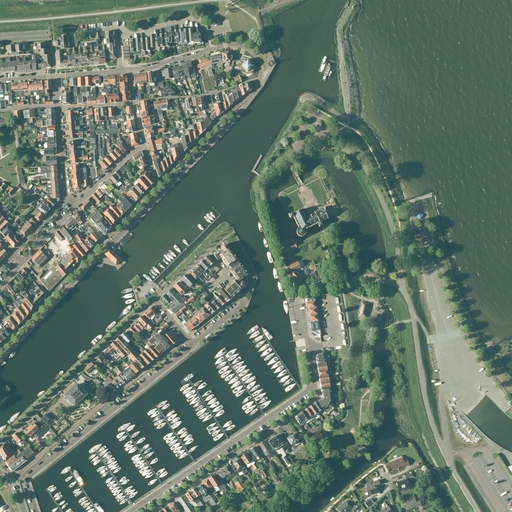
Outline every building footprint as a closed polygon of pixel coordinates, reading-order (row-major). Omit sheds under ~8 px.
[(68,56),(68,52),(66,53),(62,54),(62,51),(56,51),(57,62),(63,61),(63,57),(68,56)] [(229,54),(228,53),(221,54),(223,63),(224,63),(230,62),(231,61),(231,60),(232,59),(232,58),(232,57),(231,56),(231,55),(230,54),(229,54)] [(222,63),(220,55),(209,57),(211,65),(212,69),(214,68),(213,64),(221,63),(222,63)] [(197,69),(211,65),(208,57),(198,60),(200,65),(196,66),(197,69)] [(251,69),(253,67),(247,60),(245,62),(244,61),(243,64),(241,66),(243,68),(241,70),(240,70),(241,71),(241,72),(242,73),(243,74),(244,74),(246,75),(247,75),(248,74),(249,74),(250,74),(251,73),(252,72),(253,71),(251,69)] [(186,65),(189,76),(193,75),(195,74),(192,62),(186,64),(186,65)] [(190,78),(189,76),(186,65),(181,67),(184,76),(187,76),(188,79),(190,78)] [(181,67),(177,68),(179,78),(181,81),(183,80),(185,80),(184,76),(181,67)] [(179,78),(177,68),(172,69),(174,78),(175,79),(177,78),(179,82),(181,81),(179,78)] [(174,78),(172,69),(171,70),(171,69),(164,70),(165,71),(162,72),(163,77),(165,77),(166,80),(172,79),(172,78),(174,78)] [(121,76),(116,76),(117,83),(120,83),(121,87),(127,85),(127,83),(127,75),(125,76),(125,75),(121,76)] [(239,77),(233,79),(235,85),(241,83),(239,77)] [(252,90),(253,89),(251,85),(250,85),(249,82),(243,84),(246,94),(252,90)] [(12,101),(12,97),(11,92),(10,92),(10,86),(8,86),(8,85),(7,85),(6,84),(4,85),(4,93),(8,92),(9,101),(12,101)] [(128,89),(127,85),(121,87),(121,91),(122,94),(118,95),(118,97),(130,95),(129,91),(129,89),(128,89)] [(166,89),(161,90),(161,93),(161,97),(165,97),(174,97),(174,90),(171,90),(171,87),(168,87),(168,85),(165,85),(166,89)] [(87,104),(87,105),(95,104),(95,92),(93,93),(89,93),(89,97),(87,97),(87,104)] [(226,92),(224,92),(226,98),(227,101),(229,108),(234,104),(234,103),(231,93),(227,95),(226,92)] [(104,98),(104,96),(96,96),(96,97),(97,104),(104,104),(104,98)] [(199,109),(197,98),(191,99),(193,107),(195,106),(196,113),(199,112),(199,109)] [(166,100),(160,102),(161,110),(168,109),(170,108),(169,100),(166,101),(166,100)] [(161,110),(160,102),(153,103),(155,110),(157,109),(158,116),(160,121),(164,120),(162,115),(161,110)] [(213,105),(215,111),(215,113),(217,117),(223,113),(221,106),(220,103),(213,105)] [(125,115),(126,122),(129,121),(128,116),(127,115),(132,114),(132,110),(132,109),(132,108),(131,108),(131,107),(126,108),(126,109),(123,109),(124,115),(125,115)] [(206,129),(212,123),(208,120),(207,117),(206,114),(202,115),(203,117),(206,129)] [(202,119),(199,119),(195,120),(199,136),(205,130),(202,119)] [(198,138),(195,125),(195,124),(190,126),(193,142),(198,138)] [(156,125),(144,129),(145,136),(146,136),(147,139),(153,137),(154,136),(154,134),(152,129),(156,128),(156,125)] [(120,140),(122,143),(127,141),(127,142),(137,139),(136,134),(129,135),(130,138),(126,139),(124,138),(123,137),(119,138),(120,140)] [(119,139),(114,144),(115,145),(123,154),(127,150),(124,146),(122,144),(123,143),(122,143),(120,140),(119,139)] [(162,143),(150,147),(151,152),(155,151),(157,150),(162,149),(162,146),(164,146),(163,143),(162,143)] [(173,147),(170,148),(174,163),(179,157),(177,149),(178,147),(175,145),(173,147)] [(111,147),(109,148),(118,158),(122,155),(117,148),(115,150),(111,147)] [(118,158),(109,148),(108,150),(111,153),(109,155),(114,162),(118,158)] [(105,170),(109,167),(103,160),(100,156),(101,156),(100,152),(100,149),(98,149),(99,158),(100,159),(98,161),(98,163),(99,164),(105,170)] [(102,149),(100,149),(100,152),(101,156),(100,156),(103,160),(109,167),(113,163),(107,157),(105,158),(102,155),(103,154),(103,152),(102,149)] [(151,152),(150,152),(153,162),(159,160),(158,156),(157,156),(155,151),(151,152)] [(141,152),(132,157),(135,161),(143,157),(141,152)] [(46,165),(57,165),(56,159),(46,160),(46,157),(42,158),(43,162),(46,162),(46,165)] [(135,161),(132,157),(131,158),(129,160),(133,165),(136,163),(136,162),(139,165),(142,168),(143,169),(143,168),(147,166),(143,157),(135,161)] [(160,164),(159,160),(153,162),(154,166),(159,178),(163,173),(160,164)] [(147,173),(143,168),(143,169),(142,168),(137,173),(141,177),(149,187),(150,187),(154,183),(153,181),(153,180),(152,180),(146,173),(147,173)] [(86,169),(83,169),(83,171),(72,172),(71,172),(72,178),(80,177),(80,174),(83,174),(82,172),(86,172),(86,169)] [(117,188),(121,184),(114,175),(110,179),(117,188)] [(149,187),(141,177),(136,182),(145,192),(149,187)] [(109,179),(104,184),(107,188),(112,184),(109,179)] [(82,183),(84,183),(84,182),(81,182),(73,183),(73,189),(76,191),(79,190),(81,188),(81,184),(82,184),(82,183)] [(132,183),(130,185),(131,186),(140,197),(141,197),(145,192),(136,182),(133,184),(132,183)] [(104,184),(99,189),(104,194),(105,193),(107,195),(110,193),(108,190),(109,190),(107,188),(104,184)] [(131,186),(130,185),(125,189),(127,191),(131,196),(136,201),(140,197),(131,186)] [(104,194),(99,189),(95,193),(100,198),(104,194)] [(127,191),(124,193),(122,195),(126,200),(127,201),(131,206),(136,201),(131,196),(127,191)] [(59,193),(48,194),(49,196),(51,195),(52,199),(56,204),(60,200),(59,197),(60,196),(59,195),(59,193)] [(95,194),(92,197),(98,203),(101,200),(95,194)] [(123,196),(117,201),(126,212),(131,206),(127,201),(123,196)] [(46,202),(45,202),(43,200),(38,205),(40,207),(38,209),(44,216),(51,209),(55,204),(49,198),(46,202)] [(88,200),(81,207),(84,211),(91,204),(88,200)] [(126,212),(117,201),(113,205),(122,216),(126,212)] [(117,220),(122,216),(113,206),(108,210),(117,220)] [(306,231),(306,230),(317,225),(319,228),(323,226),(321,222),(328,219),(325,212),(326,212),(323,208),(314,212),(314,214),(306,218),(302,210),(293,214),(292,213),(288,215),(290,219),(293,217),(298,228),(298,229),(297,229),(297,230),(296,231),(296,232),(296,233),(296,234),(297,235),(297,236),(298,236),(299,237),(300,237),(301,237),(302,237),(303,237),(304,236),(305,236),(305,235),(306,234),(306,233),(306,232),(306,231)] [(110,228),(103,218),(96,210),(94,212),(96,214),(90,219),(95,224),(103,235),(110,228)] [(103,219),(110,228),(117,221),(108,210),(103,214),(106,217),(103,219)] [(35,218),(39,222),(44,217),(40,212),(35,218)] [(79,226),(82,223),(80,220),(81,218),(76,212),(72,217),(77,222),(79,226)] [(72,223),(73,225),(76,222),(72,217),(67,222),(70,225),(72,223)] [(19,232),(19,233),(16,236),(19,238),(22,234),(23,236),(20,239),(21,241),(25,237),(33,228),(37,223),(32,218),(27,222),(24,219),(19,224),(20,226),(23,223),(25,225),(22,229),(19,232)] [(9,229),(12,226),(14,228),(17,225),(14,221),(11,224),(10,225),(1,234),(5,238),(11,231),(9,229)] [(10,225),(6,222),(0,227),(0,231),(1,234),(10,225)] [(76,228),(73,225),(72,223),(70,225),(67,222),(63,226),(74,240),(76,243),(77,244),(77,243),(86,253),(90,249),(84,242),(83,241),(77,234),(75,236),(69,230),(72,227),(74,229),(76,228)] [(69,244),(74,240),(63,226),(58,231),(64,238),(69,244)] [(14,248),(20,242),(11,231),(5,238),(14,248)] [(60,242),(62,240),(64,238),(58,231),(54,235),(60,242)] [(88,236),(95,244),(99,239),(94,233),(91,235),(88,232),(86,234),(88,236)] [(84,242),(90,249),(95,244),(88,236),(83,241),(84,242)] [(76,243),(74,240),(72,242),(75,245),(72,247),(81,259),(85,255),(77,244),(76,243)] [(283,255),(287,253),(297,248),(294,244),(281,250),(283,255)] [(72,247),(69,245),(66,247),(70,252),(68,253),(69,255),(73,259),(77,264),(81,259),(72,247)] [(223,253),(229,249),(226,245),(223,245),(221,247),(221,249),(223,253)] [(116,266),(121,260),(109,248),(104,254),(116,266)] [(241,266),(230,251),(229,249),(223,253),(221,249),(213,255),(217,261),(221,258),(236,279),(234,282),(233,281),(229,285),(223,290),(231,299),(236,295),(241,290),(237,285),(240,283),(239,281),(248,275),(246,273),(247,272),(246,272),(245,272),(242,268),(242,267),(242,266),(241,266)] [(44,255),(40,250),(37,253),(45,262),(48,259),(44,255)] [(45,262),(37,253),(34,256),(43,265),(45,262)] [(73,259),(69,255),(60,264),(67,273),(75,265),(71,260),(73,259)] [(43,265),(34,256),(31,259),(35,262),(36,264),(40,268),(43,265)] [(205,259),(203,260),(214,272),(215,271),(216,272),(219,270),(215,265),(213,267),(212,265),(214,262),(208,256),(206,258),(205,258),(205,259)] [(31,259),(26,264),(29,268),(35,262),(31,259)] [(201,263),(199,265),(205,271),(207,269),(211,274),(212,276),(215,273),(214,272),(203,260),(201,262),(201,263)] [(296,261),(291,264),(288,265),(288,266),(287,267),(288,271),(287,271),(289,274),(302,268),(302,267),(305,266),(303,263),(302,262),(300,262),(299,262),(297,263),(297,262),(296,261)] [(63,278),(67,273),(60,264),(55,268),(63,278)] [(205,271),(199,265),(197,266),(196,266),(196,267),(194,269),(205,280),(207,278),(202,273),(205,271)] [(49,292),(63,278),(55,268),(53,266),(40,281),(49,292)] [(302,268),(289,274),(292,278),(301,274),(305,272),(302,268)] [(26,273),(23,269),(21,272),(20,271),(16,276),(21,281),(25,277),(25,276),(27,274),(26,273)] [(205,280),(194,269),(192,271),(191,271),(189,273),(195,280),(198,277),(202,282),(205,280)] [(44,273),(42,271),(39,274),(37,277),(40,281),(48,272),(46,271),(44,273)] [(305,272),(301,274),(292,278),(295,281),(302,278),(304,277),(307,275),(308,275),(308,274),(309,274),(308,273),(308,272),(306,272),(305,272)] [(186,275),(182,279),(189,287),(193,283),(195,285),(198,283),(193,277),(191,279),(190,279),(186,275)] [(184,288),(179,282),(174,287),(179,293),(182,290),(185,293),(187,291),(184,288)] [(237,285),(241,290),(245,287),(245,285),(243,282),(240,283),(237,285)] [(9,283),(6,287),(12,296),(16,293),(9,283)] [(4,297),(9,293),(5,288),(0,293),(4,297)] [(45,297),(38,288),(34,292),(33,291),(32,291),(32,290),(29,293),(31,295),(32,296),(30,298),(36,306),(45,297)] [(217,293),(220,296),(226,303),(231,299),(223,290),(222,288),(217,293)] [(171,289),(166,294),(179,309),(185,304),(184,303),(181,300),(180,299),(171,289)] [(23,301),(31,311),(35,307),(27,295),(24,292),(21,295),(24,298),(25,299),(23,301)] [(213,293),(211,295),(221,307),(223,305),(224,305),(224,304),(226,303),(220,296),(217,298),(213,293)] [(179,309),(166,294),(160,299),(166,305),(168,303),(169,305),(167,307),(174,313),(179,309)] [(221,307),(211,295),(209,297),(213,302),(210,304),(216,311),(218,309),(219,309),(219,308),(221,307)] [(306,296),(307,304),(315,303),(313,295),(306,296)] [(15,302),(16,302),(18,305),(27,316),(31,311),(20,298),(15,302)] [(209,302),(205,298),(202,300),(206,304),(204,306),(211,314),(216,311),(210,304),(208,303),(209,302)] [(18,305),(16,302),(14,304),(17,308),(14,310),(22,321),(27,316),(18,305)] [(316,311),(315,303),(307,304),(308,312),(316,311)] [(369,304),(363,303),(359,317),(366,318),(369,304)] [(151,308),(147,312),(151,316),(153,319),(156,322),(158,324),(162,320),(160,318),(157,320),(154,317),(157,314),(151,308)] [(201,310),(200,309),(199,309),(197,310),(205,320),(210,316),(204,308),(201,310)] [(18,325),(22,321),(14,310),(12,312),(13,314),(11,316),(18,325)] [(205,320),(197,310),(192,314),(199,324),(205,320)] [(318,319),(316,311),(308,312),(310,321),(318,319)] [(151,320),(153,319),(151,316),(147,312),(143,315),(154,327),(158,324),(156,322),(154,324),(151,320)] [(1,325),(3,327),(7,323),(13,331),(17,326),(10,317),(9,315),(4,319),(6,321),(1,325)] [(187,315),(185,317),(186,318),(188,320),(188,321),(194,328),(199,324),(193,317),(190,319),(187,315)] [(150,329),(152,327),(149,323),(148,323),(142,317),(138,320),(149,333),(152,330),(150,329)] [(185,317),(183,319),(186,323),(183,325),(189,332),(194,328),(188,321),(188,320),(186,318),(185,317)] [(319,328),(318,319),(310,321),(311,329),(319,328)] [(7,323),(3,327),(0,330),(0,336),(3,340),(13,331),(7,323)] [(160,333),(160,334),(166,329),(168,327),(165,324),(161,328),(162,329),(158,332),(160,333)] [(134,328),(138,332),(139,334),(142,332),(136,325),(134,328)] [(319,328),(311,329),(312,334),(315,336),(318,335),(319,337),(320,337),(320,335),(319,330),(319,328)] [(171,331),(163,337),(171,346),(179,340),(171,331)] [(124,333),(120,336),(130,347),(133,343),(124,333)] [(156,334),(155,333),(152,336),(153,337),(154,338),(165,351),(171,346),(160,334),(160,333),(159,334),(157,333),(156,334)] [(134,351),(130,347),(120,336),(114,342),(128,357),(134,351)] [(154,338),(153,337),(150,340),(162,353),(165,351),(154,338)] [(162,353),(150,340),(147,342),(148,344),(159,356),(162,353)] [(114,342),(110,346),(111,346),(115,351),(124,361),(128,357),(114,342)] [(159,356),(148,344),(146,345),(149,348),(147,350),(155,359),(159,356)] [(115,351),(111,346),(107,349),(112,354),(116,359),(118,358),(113,353),(115,351)] [(112,354),(107,349),(104,353),(108,357),(111,360),(113,358),(110,355),(112,354)] [(151,362),(155,359),(147,350),(144,352),(142,349),(140,350),(151,362)] [(151,362),(140,350),(138,351),(141,354),(138,356),(147,365),(151,362)] [(128,357),(130,360),(140,371),(147,365),(138,356),(134,351),(128,357)] [(98,357),(97,358),(102,364),(103,363),(105,365),(110,360),(103,353),(102,353),(98,357)] [(318,372),(327,370),(329,370),(329,368),(326,368),(325,361),(328,361),(327,359),(316,361),(318,372)] [(140,371),(130,360),(127,363),(130,366),(129,367),(136,374),(140,371)] [(97,369),(92,363),(84,370),(88,374),(90,371),(93,374),(97,369)] [(127,381),(136,374),(129,367),(128,366),(125,368),(125,370),(122,372),(124,374),(123,375),(124,376),(122,377),(126,382),(127,381)] [(118,375),(115,378),(122,385),(126,382),(122,377),(124,376),(123,375),(116,368),(114,370),(116,372),(116,373),(118,375)] [(106,379),(110,384),(116,390),(122,385),(115,378),(112,381),(108,377),(106,376),(105,377),(106,379)] [(105,379),(104,380),(109,385),(105,388),(110,394),(112,393),(116,390),(110,384),(106,379),(105,379)] [(331,381),(329,382),(320,383),(322,394),(333,392),(333,391),(330,391),(329,384),(331,383),(331,381)] [(6,384),(0,390),(0,395),(3,398),(11,389),(6,384)] [(77,385),(65,396),(68,400),(67,400),(67,401),(70,404),(71,404),(71,403),(75,407),(87,395),(77,385)] [(321,399),(317,402),(323,411),(325,414),(333,409),(331,406),(329,403),(330,402),(332,402),(334,401),(333,392),(322,394),(323,399),(321,399)] [(323,411),(317,402),(313,405),(319,414),(323,411)] [(319,414),(313,405),(308,408),(314,417),(319,414)] [(314,417),(308,408),(304,411),(310,420),(314,417)] [(310,420),(304,411),(299,414),(305,423),(310,420)] [(53,420),(47,414),(41,418),(48,425),(53,420)] [(305,423),(299,414),(295,417),(295,418),(301,426),(305,423)] [(33,423),(29,428),(38,438),(40,436),(38,434),(36,432),(39,429),(33,423)] [(38,438),(29,428),(24,432),(30,438),(32,441),(35,438),(37,440),(38,438)] [(20,441),(24,445),(26,443),(22,439),(17,433),(13,437),(18,443),(20,441)] [(294,434),(287,439),(293,448),(300,443),(294,434)] [(277,435),(268,442),(273,449),(275,451),(281,447),(284,451),(289,448),(286,443),(283,445),(282,443),(277,435)] [(14,449),(8,441),(0,448),(0,453),(6,462),(14,455),(15,456),(20,452),(18,450),(18,451),(16,449),(15,450),(14,449)] [(259,445),(266,456),(269,454),(269,455),(273,452),(270,448),(269,449),(264,441),(259,445)] [(12,472),(36,453),(30,447),(21,454),(20,452),(15,456),(14,455),(6,462),(12,472)] [(264,460),(255,447),(250,451),(253,456),(251,458),(253,460),(254,462),(259,459),(261,462),(264,460)] [(255,470),(257,469),(258,468),(254,462),(253,460),(252,461),(250,458),(249,458),(246,454),(241,458),(246,465),(248,468),(252,466),(255,470)] [(406,467),(410,466),(407,459),(404,460),(403,458),(390,463),(393,470),(405,465),(406,467)] [(247,472),(243,466),(242,467),(238,460),(233,463),(234,465),(231,467),(235,472),(237,471),(239,473),(242,472),(244,474),(247,472)] [(268,464),(272,470),(274,473),(277,471),(271,462),(268,464)] [(227,466),(222,470),(226,477),(228,480),(234,476),(233,473),(231,470),(230,470),(227,466)] [(226,477),(222,470),(216,474),(220,480),(218,482),(222,489),(225,487),(222,483),(224,481),(223,479),(226,478),(225,477),(226,477)] [(214,476),(208,480),(214,488),(217,486),(218,487),(220,491),(222,489),(218,482),(214,476)] [(206,490),(207,490),(210,494),(212,492),(214,495),(216,493),(214,491),(207,480),(202,483),(206,490)] [(376,485),(380,484),(379,480),(366,486),(368,492),(369,491),(371,495),(375,493),(375,494),(379,492),(376,485)] [(400,490),(409,487),(407,480),(397,483),(400,490)] [(240,481),(236,484),(240,490),(244,487),(240,481)] [(202,485),(196,489),(204,500),(206,503),(209,501),(213,507),(216,505),(210,496),(209,496),(202,485)] [(195,488),(190,492),(198,504),(196,505),(197,506),(198,508),(202,505),(198,500),(197,500),(196,498),(200,495),(195,488)] [(198,504),(190,492),(185,495),(190,502),(189,503),(192,507),(193,506),(194,508),(197,506),(196,505),(198,504)] [(195,511),(192,507),(189,503),(184,496),(177,501),(185,511),(195,511)] [(418,507),(422,506),(419,498),(415,499),(414,497),(404,501),(408,510),(418,506),(418,507)] [(216,504),(220,509),(225,506),(221,501),(216,504)] [(354,511),(357,509),(353,504),(350,506),(346,502),(338,509),(339,511),(346,511),(347,511),(348,511),(352,509),(354,511)] [(168,508),(167,508),(169,511),(178,511),(179,511),(178,509),(174,503),(173,504),(172,504),(170,505),(170,506),(169,506),(169,507),(170,508),(168,509),(168,508)]
